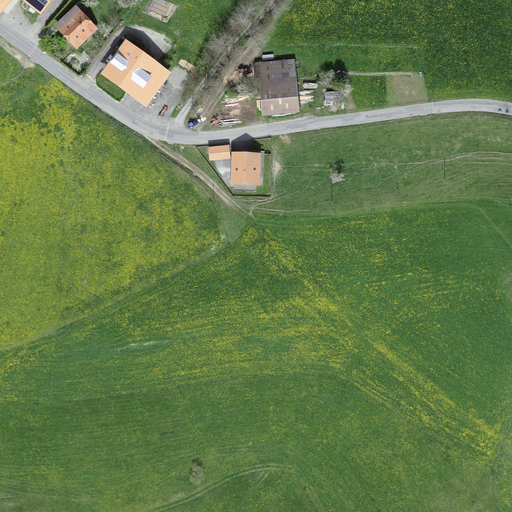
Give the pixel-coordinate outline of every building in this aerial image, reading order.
[(40,13),(49,0),(34,0),(30,6),(40,13)] [(99,30),(105,24),(106,26),(109,23),(104,17),(101,20),(85,3),(77,11),(75,9),(58,25),(78,47),(83,42),(81,39),(95,26),(99,30)] [(163,81),(153,73),(158,66),(128,43),(110,68),(140,90),(137,93),(148,101),(163,81)] [(265,113),(297,111),(293,62),(261,64),(265,113)] [(210,148),(211,160),(229,158),(228,146),(210,148)] [(235,157),(234,180),(256,181),(257,157),(235,157)]
